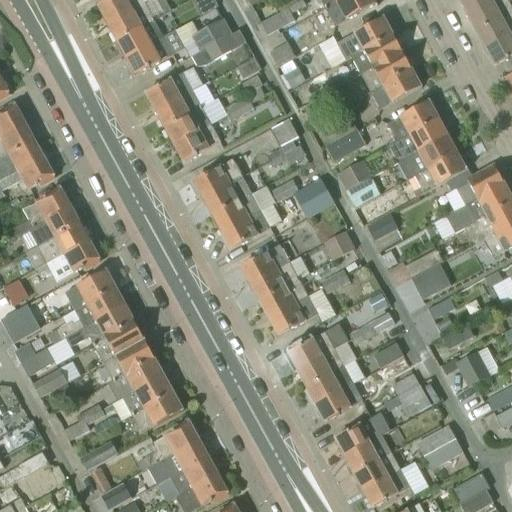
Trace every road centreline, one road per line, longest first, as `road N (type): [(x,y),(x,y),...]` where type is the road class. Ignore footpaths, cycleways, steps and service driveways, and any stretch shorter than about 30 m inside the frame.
road 1 (unknown): [(234,0),(480,450),(511,449)]
road 2 (secondary): [(84,103),(285,472)]
road 3 (residential): [(422,0),(511,164)]
road 4 (secondary): [(17,0),(84,103)]
